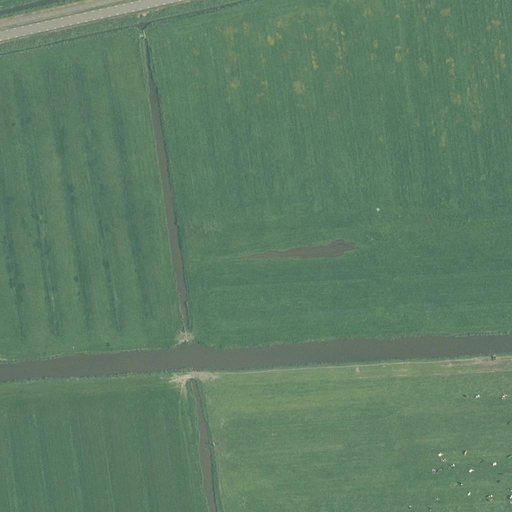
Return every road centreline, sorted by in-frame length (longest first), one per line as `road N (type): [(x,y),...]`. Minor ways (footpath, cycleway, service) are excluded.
road 1 (track): [(511,356),(0,389)]
road 2 (tertiary): [(0,37),(159,0)]
